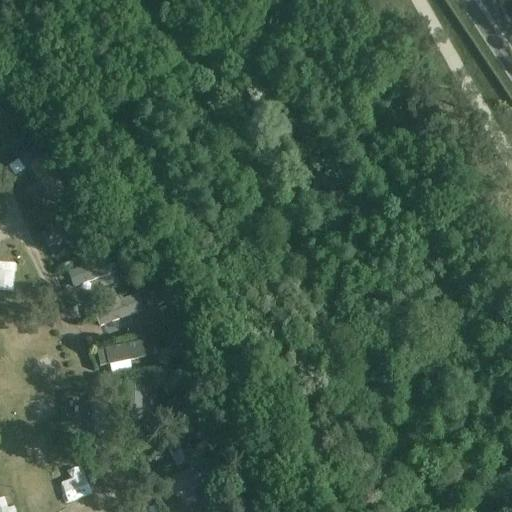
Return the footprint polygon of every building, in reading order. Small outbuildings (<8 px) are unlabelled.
[(73,248),(63,227),(41,238),(50,258),(73,248)] [(95,313),(97,327),(142,320),(140,306),(95,313)] [(31,347),(44,341),(35,320),(22,325),(31,347)] [(113,346),(115,360),(116,360),(119,375),(132,373),(130,359),(143,357),(140,341),(113,346)] [(57,350),(47,353),(53,376),(63,374),(57,350)] [(192,477),(171,483),(176,498),(189,494),(195,511),(202,509),(192,477)]
